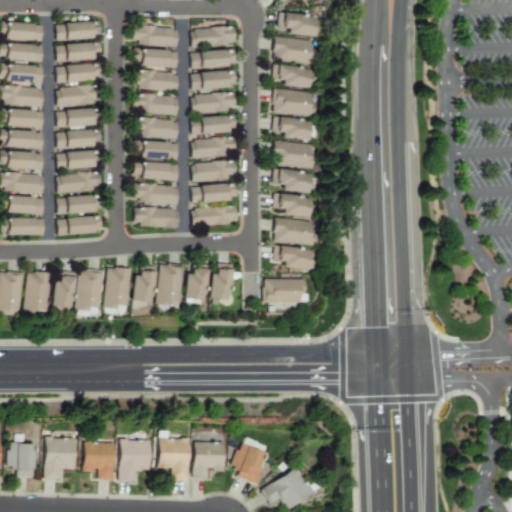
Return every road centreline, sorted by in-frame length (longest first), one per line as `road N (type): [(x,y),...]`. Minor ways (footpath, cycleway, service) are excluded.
road 1 (residential): [(0,5),(230,4),(245,8),(250,23),(248,244),(0,252)]
road 2 (tertiary): [(100,369),(141,379),(375,379)]
road 3 (residential): [(112,5),(113,248)]
road 4 (tertiary): [(374,354),(140,357)]
road 5 (primary): [(403,353),(395,142)]
road 6 (residential): [(0,504),(192,511)]
road 7 (primary): [(368,196),(375,379)]
road 8 (primary): [(367,45),(368,196)]
road 9 (primary): [(395,142),(398,0)]
road 10 (primary): [(375,379),(380,511)]
road 11 (primary): [(408,511),(404,380)]
